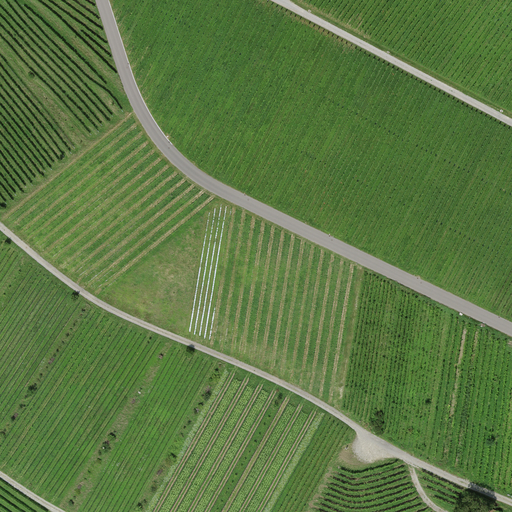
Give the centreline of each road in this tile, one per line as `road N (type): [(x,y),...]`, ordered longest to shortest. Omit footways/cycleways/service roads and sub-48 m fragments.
road 1 (track): [(0,225),(102,306),(322,405),(418,464),(511,505)]
road 2 (residential): [(103,0),(139,109),(169,154),(204,183),(511,330)]
road 3 (track): [(511,126),(274,0)]
